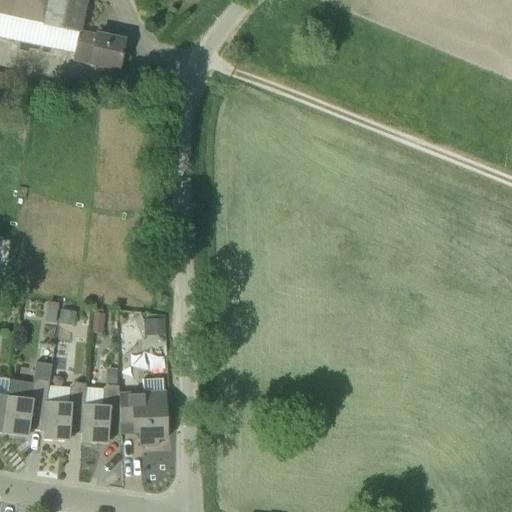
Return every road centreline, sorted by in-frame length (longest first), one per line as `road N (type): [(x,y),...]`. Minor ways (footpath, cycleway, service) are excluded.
road 1 (unclassified): [(247,0),(193,73),(179,139),(190,511)]
road 2 (track): [(201,60),(511,182)]
road 3 (residential): [(176,511),(0,486)]
